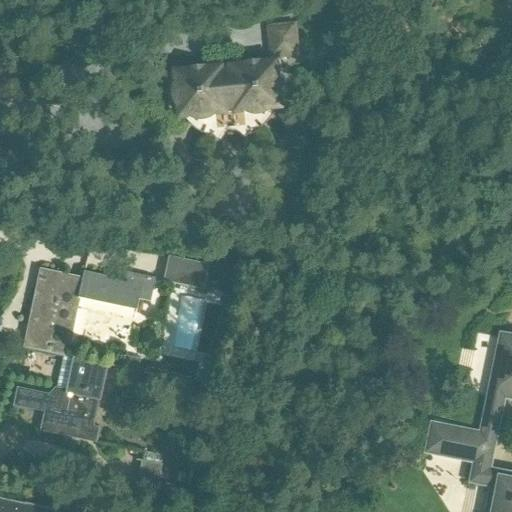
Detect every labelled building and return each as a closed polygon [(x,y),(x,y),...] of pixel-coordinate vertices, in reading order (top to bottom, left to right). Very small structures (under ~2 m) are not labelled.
[(266,26),(270,60),(299,57),(296,23),(266,26)] [(283,112),(278,60),(171,70),(173,83),(171,90),(170,93),(171,97),(172,102),(173,105),(175,108),(176,122),(190,121),(193,122),(196,123),(200,123),(204,123),(208,122),(212,121),(215,119),(229,118),(228,114),(231,113),(232,117),(246,115),(250,117),(253,117),(257,118),(261,117),(268,115),(271,113),(283,112)] [(166,270),(163,283),(204,291),(210,265),(196,263),(184,260),(168,257),(166,270)] [(67,358),(67,357),(79,300),(137,311),(139,300),(151,302),(155,279),(122,272),(120,280),(84,273),(83,278),(40,269),(39,271),(41,271),(25,348),(23,347),(23,349),(64,357),(67,358)] [(432,425),(427,450),(476,460),(472,480),(496,484),(489,511),(511,511),(511,475),(491,471),(506,398),(511,399),(511,338),(501,337),(481,434),(432,425)] [(108,365),(67,357),(67,358),(64,357),(57,388),(56,388),(47,397),(38,395),(38,394),(19,389),(19,388),(17,388),(13,407),(15,407),(15,406),(44,412),(39,432),(41,432),(41,431),(95,442),(95,443),(97,444),(100,428),(92,427),(97,402),(100,402),(108,365)] [(139,373),(139,372),(141,360),(125,357),(122,370),(139,373)] [(155,498),(162,466),(142,461),(138,482),(133,481),(132,481),(130,493),(155,499),(155,498)] [(0,511),(73,511),(57,508),(56,511),(0,499),(0,511)]
